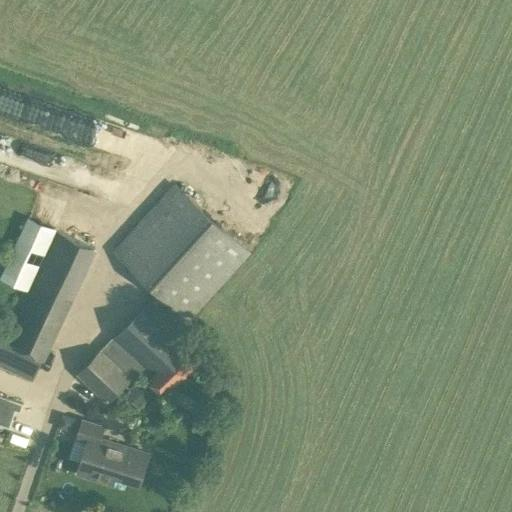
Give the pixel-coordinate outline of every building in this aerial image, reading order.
[(145,306),(113,337),(77,374),(107,403),(139,371),(148,379),(164,395),(202,358),(186,343),(185,344),(175,334),(188,320),(250,252),(172,184),(113,251),(158,292),(145,306)] [(30,215),(1,277),(25,288),(0,341),(0,366),(31,381),(43,360),(44,361),(96,249),(56,231),(57,228),(30,215)] [(140,383),(127,396),(138,406),(150,393),(140,383)] [(16,399),(0,393),(0,423),(7,425),(16,399)] [(80,419),(62,413),(57,427),(75,432),(80,419)] [(109,473),(139,482),(148,452),(100,437),(103,425),(82,419),(76,437),(88,440),(78,472),(107,481),(109,473)] [(205,468),(193,463),(187,480),(199,485),(205,468)]
